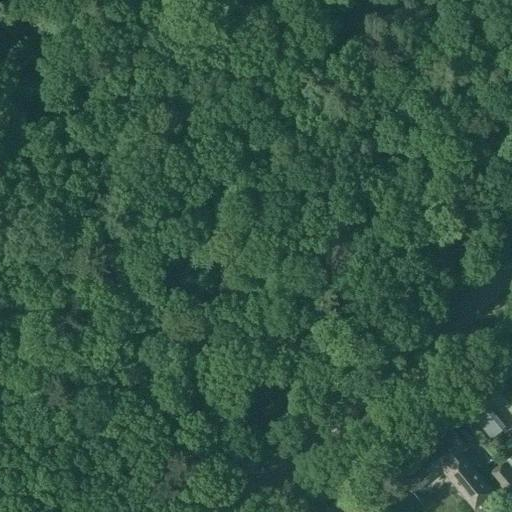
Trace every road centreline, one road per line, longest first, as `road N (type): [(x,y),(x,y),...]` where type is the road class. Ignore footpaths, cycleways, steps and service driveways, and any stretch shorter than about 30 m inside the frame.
road 1 (track): [(0,116),(279,461)]
road 2 (tertiary): [(218,511),(511,270)]
